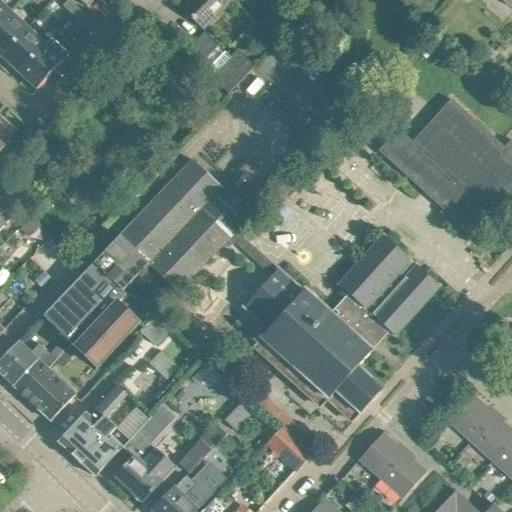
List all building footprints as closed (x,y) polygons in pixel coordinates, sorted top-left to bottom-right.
[(79,9),(69,0),(68,0),(63,6),(73,15),(79,9)] [(202,29),(230,0),(232,0),(234,2),(236,0),(190,0),(182,9),(202,29)] [(0,23),(10,12),(0,2),(0,23)] [(95,24),(79,9),(73,15),(71,18),(87,33),(95,24)] [(0,56),(1,58),(28,28),(10,12),(0,23),(0,56)] [(46,44),(45,44),(28,28),(1,58),(19,74),(46,44)] [(255,67),(238,50),(230,58),(204,33),(186,53),(229,95),(255,67)] [(51,38),(45,44),(46,44),(19,74),(37,91),(69,55),(51,38)] [(511,194),(511,141),(511,140),(504,148),(451,100),(412,142),(398,129),(378,151),(472,236),(510,193),(511,194)] [(0,116),(0,151),(17,131),(0,116)] [(104,125),(96,133),(104,141),(112,133),(104,125)] [(225,245),(244,223),(251,216),(193,160),(172,181),(43,316),(76,348),(117,307),(124,300),(121,297),(148,269),(179,296),(225,245)] [(0,210),(0,226),(8,218),(0,210)] [(253,231),(244,223),(225,245),(230,249),(234,243),(247,255),(253,248),(245,240),(253,231)] [(369,348),(386,328),(395,336),(439,287),(416,266),(415,267),(408,261),(409,259),(383,236),(339,286),(353,299),(335,318),(305,290),(303,292),(278,270),(243,308),(268,330),(254,346),(280,370),(287,362),(302,376),(295,383),(322,407),(329,400),(354,422),(382,390),(358,367),(372,351),(369,348)] [(39,270),(26,284),(38,295),(51,281),(39,270)] [(0,335),(4,332),(0,328),(0,310),(11,299),(1,290),(0,290),(0,335)] [(92,373),(138,327),(117,307),(76,348),(72,352),(92,373)] [(174,329),(159,314),(141,332),(156,346),(174,329)] [(18,342),(0,360),(0,373),(13,386),(46,351),(39,345),(31,353),(18,342)] [(46,351),(13,386),(51,422),(75,395),(47,369),(55,360),(46,351)] [(147,367),(169,381),(179,365),(157,351),(147,367)] [(243,367),(232,379),(236,383),(247,371),(243,367)] [(132,441),(108,418),(129,395),(115,383),(59,443),(95,477),(122,447),(124,449),(132,441)] [(229,389),(226,393),(233,398),(236,395),(229,389)] [(182,391),(177,397),(180,400),(186,394),(182,391)] [(471,442),(495,415),(473,396),(449,423),(471,442)] [(152,453),(147,449),(162,433),(177,417),(164,406),(150,421),(132,441),(124,449),(133,457),(115,476),(133,493),(131,495),(139,502),(141,500),(143,503),(165,480),(176,469),(155,449),(152,453)] [(239,406),(227,419),(238,430),(251,418),(239,406)] [(492,462),(511,439),(511,431),(495,415),(471,442),(492,462)] [(265,444),(296,472),(312,454),(281,426),(265,444)] [(214,427),(179,463),(190,473),(224,436),(214,427)] [(381,480),(405,453),(383,433),(359,460),(381,480)] [(439,438),(434,443),(439,448),(444,443),(439,438)] [(511,479),(511,439),(492,462),(511,479)] [(403,499),(427,473),(405,453),(381,480),(403,499)] [(166,497),(152,511),(193,511),(197,509),(215,490),(197,474),(190,481),(186,476),(166,497)] [(363,484),(357,491),(364,498),(370,491),(363,484)] [(374,487),(370,491),(377,497),(380,493),(374,487)] [(357,491),(349,500),(356,507),(364,498),(357,491)] [(501,511),(493,504),(486,511),(477,511),(456,491),(435,511),(501,511)] [(488,491),(483,496),(490,503),(495,498),(488,491)] [(338,511),(324,499),(312,511),(338,511)] [(223,511),(224,511),(213,500),(202,511),(223,511)]
